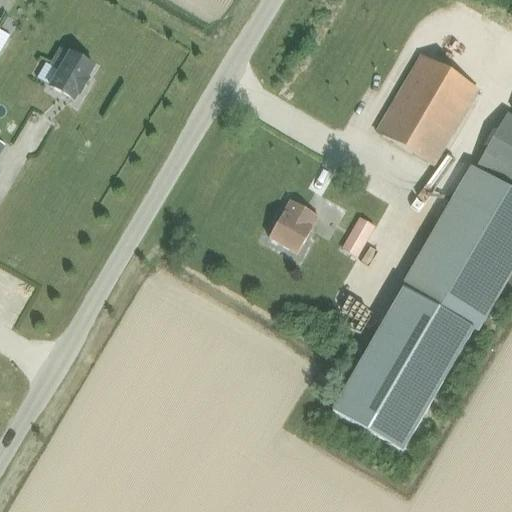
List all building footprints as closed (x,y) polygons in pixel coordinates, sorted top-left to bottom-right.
[(445,17),(474,29),(481,13),(468,8),(464,18),(448,11),(445,17)] [(58,72),(48,88),(73,102),(76,96),(78,97),(87,81),(86,80),(93,68),(69,53),(68,55),(59,50),(49,67),(58,72)] [(419,58),(375,135),(432,167),(476,91),(419,58)] [(511,118),(506,115),(476,168),(511,188),(511,118)] [(319,166),(309,192),(323,197),(333,171),(319,166)] [(511,193),(469,168),(399,289),(406,293),(476,335),(511,273),(511,193)] [(289,203),(267,240),(295,256),(317,219),(289,203)] [(356,256),(374,224),(357,214),(339,247),(356,256)] [(406,293),(335,415),(405,456),(476,335),(406,293)]
